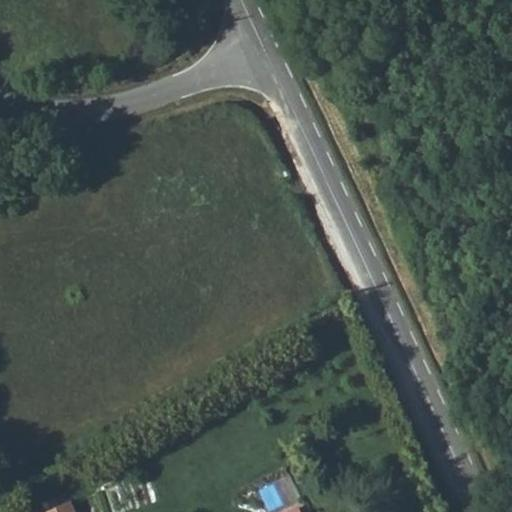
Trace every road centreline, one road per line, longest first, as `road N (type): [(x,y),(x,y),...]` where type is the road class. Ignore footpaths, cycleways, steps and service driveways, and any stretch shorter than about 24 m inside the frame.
road 1 (unclassified): [(271,60),(481,511)]
road 2 (residential): [(271,60),(146,108),(70,122),(0,111)]
